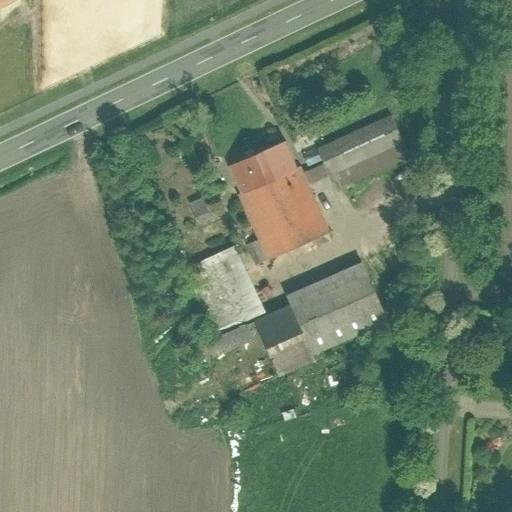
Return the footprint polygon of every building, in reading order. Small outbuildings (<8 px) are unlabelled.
[(0,0),(0,8),(17,0),(0,0)] [(391,116),(318,148),(336,190),(409,158),(391,116)] [(285,137),(226,162),(267,256),(325,231),(285,137)] [(232,244),(183,266),(214,333),(263,311),(232,244)] [(263,311),(214,333),(201,338),(227,398),(313,361),(310,356),(388,322),(361,258),(284,291),(288,300),(263,311)]
